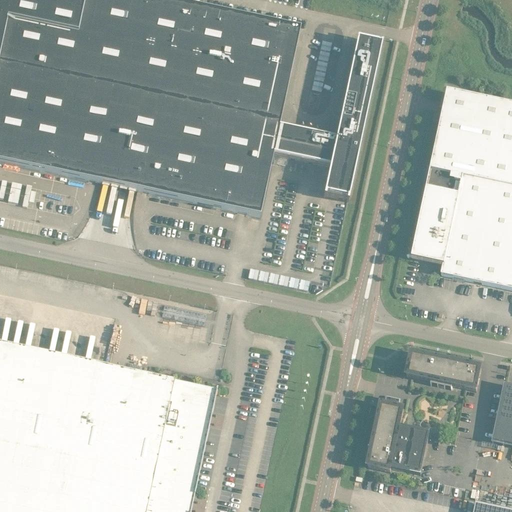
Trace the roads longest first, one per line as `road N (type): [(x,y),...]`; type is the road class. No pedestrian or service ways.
road 1 (unclassified): [(0,239),(356,317)]
road 2 (unknown): [(231,290),(212,345),(197,354),(102,307),(0,282)]
road 3 (tertiary): [(373,261),(428,0)]
road 4 (unknown): [(236,346),(275,347),(282,356),(249,511)]
road 5 (unknown): [(203,495),(236,346)]
road 6 (tertiary): [(320,511),(351,365)]
road 7 (unclassified): [(366,320),(511,350)]
